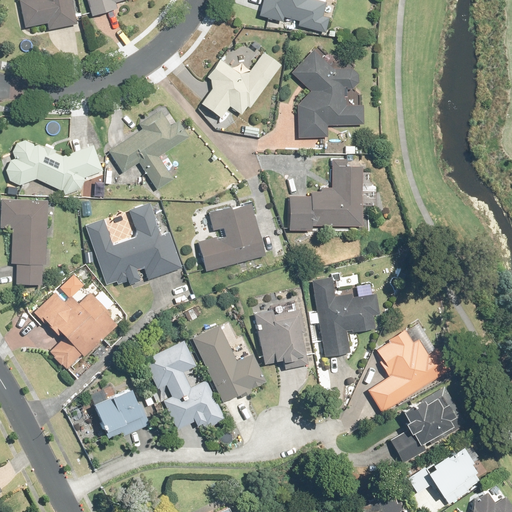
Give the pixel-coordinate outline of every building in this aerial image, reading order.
[(43,24),(44,29),(75,23),(70,0),(21,0),(17,1),(23,29),(43,24)] [(83,0),(89,17),(115,9),(113,1),(117,0),(83,0)] [(261,0),(258,15),(280,20),(281,17),(296,21),(295,25),(322,32),(326,18),(319,16),(323,2),(316,0),(261,0)] [(340,98),(340,88),(349,88),(354,82),(355,73),(349,68),(331,69),(311,50),(288,73),(307,91),(295,103),(295,137),(324,137),(324,125),(359,125),(359,105),(343,105),(343,98),(340,98)] [(239,115),(276,65),(260,53),(246,72),(237,74),(217,59),(204,77),(207,80),(209,88),(197,104),(217,119),(227,106),(239,115)] [(139,129),(105,151),(120,174),(136,163),(153,190),(172,179),(156,155),(185,137),(175,121),(167,126),(157,111),(137,125),(139,129)] [(8,180),(18,185),(34,179),(55,190),(60,191),(62,196),(77,188),(82,180),(81,178),(101,171),(90,145),(60,156),(52,153),(53,150),(42,145),(40,147),(34,145),(30,147),(29,144),(23,141),(12,144),(9,152),(12,159),(7,162),(3,172),(8,180)] [(287,194),(287,229),(312,230),(312,222),(360,223),(361,158),(332,158),(331,188),(319,188),(319,195),(287,194)] [(198,239),(206,269),(268,252),(253,198),(208,210),(215,234),(198,239)] [(14,263),(13,283),(39,284),(39,265),(42,265),(45,201),(0,199),(0,227),(10,228),(8,263),(14,263)] [(83,226),(102,286),(115,282),(118,272),(121,273),(125,284),(136,280),(133,270),(140,267),(144,280),(178,267),(166,232),(156,235),(146,203),(125,209),(133,232),(131,237),(109,245),(101,220),(83,226)] [(281,238),(270,240),(275,265),(286,263),(281,238)] [(330,276),(309,280),(323,355),(346,351),(342,330),(350,329),(351,331),(372,328),(370,317),(377,316),(373,293),(350,297),(350,292),(333,295),(330,276)] [(60,337),(46,350),(63,367),(77,353),(79,355),(112,324),(105,316),(108,313),(88,292),(76,304),(67,295),(61,301),(54,293),(35,311),(60,337)] [(268,308),(250,312),(260,364),(276,361),(278,369),(304,364),(298,333),(300,332),(296,310),(269,315),(268,308)] [(217,324),(189,337),(219,401),(237,393),(238,396),(250,391),(249,389),(265,381),(261,373),(251,352),(234,360),(217,324)] [(364,390),(380,414),(440,375),(415,336),(409,340),(402,330),(387,340),(388,342),(374,350),(381,362),(376,365),(384,377),(364,390)] [(181,339),(141,358),(154,387),(163,383),(168,395),(159,400),(173,430),(192,422),(197,432),(223,421),(204,379),(187,386),(180,371),(193,366),(181,339)] [(120,434),(146,423),(137,401),(131,403),(124,387),(86,403),(98,432),(101,430),(104,437),(119,431),(120,434)] [(385,437),(401,462),(460,425),(437,388),(402,410),(410,421),(385,437)] [(439,496),(445,505),(464,491),(463,489),(476,480),(464,464),(467,462),(456,446),(421,470),(419,467),(403,478),(413,492),(427,482),(437,497),(439,496)] [(466,511),(509,511),(499,496),(489,502),(482,491),(470,499),(466,511)] [(365,505),(357,508),(358,511),(401,511),(397,501),(392,503),(389,495),(379,499),(378,495),(364,501),(365,505)]
